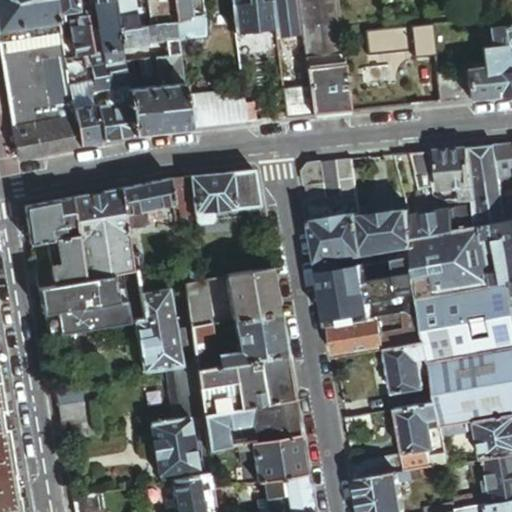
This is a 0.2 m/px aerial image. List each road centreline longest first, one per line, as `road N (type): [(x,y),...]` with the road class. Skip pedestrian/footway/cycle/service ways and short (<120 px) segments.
road 1 (residential): [(337,511),(274,147)]
road 2 (residential): [(57,511),(3,190)]
road 3 (residential): [(3,190),(140,161),(274,147)]
road 4 (residential): [(274,147),(511,121)]
